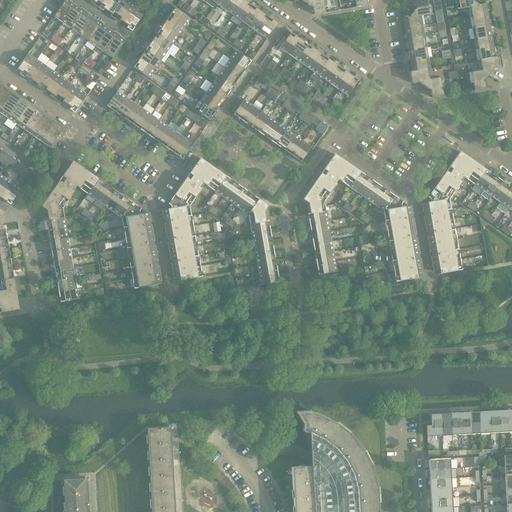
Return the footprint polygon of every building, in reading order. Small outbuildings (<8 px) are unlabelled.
[(65,0),(54,17),(63,23),(75,6),(69,2),(71,1),(69,0),(65,0)] [(103,0),(98,8),(101,10),(103,8),(108,12),(116,0),(103,0)] [(125,0),(116,0),(108,12),(113,16),(112,17),(115,20),(128,1),(125,0)] [(206,0),(205,2),(213,8),(216,4),(219,0),(206,0)] [(219,0),(216,4),(225,10),(231,0),(219,0)] [(243,0),(231,0),(225,10),(233,16),(244,0),(243,0)] [(238,26),(241,22),(252,6),(244,0),(233,16),(230,20),(238,26)] [(309,0),(307,4),(313,8),(314,15),(325,13),(323,0),(309,0)] [(416,8),(413,13),(418,17),(423,16),(429,15),(426,0),(424,0),(415,2),(416,8)] [(458,0),(460,9),(471,8),(474,2),(471,0),(458,0)] [(128,1),(115,20),(118,22),(119,20),(125,24),(136,7),(128,1)] [(474,2),(471,8),(472,18),(488,15),(486,4),(479,5),(474,2)] [(75,6),(63,23),(71,29),(84,10),(81,8),(80,10),(75,6)] [(241,22),(238,26),(247,32),(250,27),(261,12),(252,6),(241,22)] [(136,7),(125,24),(130,27),(129,29),(132,32),(145,13),(136,7)] [(175,8),(169,17),(184,28),(191,19),(175,8)] [(84,10),(71,29),(79,35),(91,18),(86,14),(87,12),(84,10)] [(261,12),(250,27),(258,33),(269,18),(261,12)] [(410,18),(403,19),(405,30),(420,27),(425,26),(423,16),(418,17),(413,13),(410,18)] [(488,15),(472,18),(474,29),(490,26),(488,15)] [(184,28),(169,17),(163,25),(179,36),(183,39),(189,31),(184,28)] [(91,18),(79,35),(88,41),(101,22),(98,20),(97,22),(91,18)] [(269,18),(258,33),(267,39),(278,24),(269,18)] [(101,22),(88,41),(96,47),(108,30),(103,26),(104,24),(101,22)] [(163,25),(157,34),(173,45),(179,36),(163,25)] [(490,26),(474,29),(476,39),(491,36),(490,26)] [(420,27),(405,30),(407,40),(422,38),(420,27)] [(108,30),(96,47),(104,52),(118,34),(115,31),(113,33),(108,30)] [(280,49),(289,55),(300,39),(291,33),(280,49)] [(118,34),(104,52),(113,59),(125,42),(119,38),(121,36),(118,34)] [(157,34),(151,42),(167,53),(173,45),(157,34)] [(491,36),(476,39),(478,50),(493,47),(491,36)] [(422,38),(407,40),(409,51),(424,48),(422,38)] [(300,39),(289,55),(297,61),(308,45),(300,39)] [(151,42),(146,51),(161,61),(167,53),(151,42)] [(308,45),(297,61),(305,66),(316,51),(308,45)] [(424,48),(409,51),(411,62),(426,59),(432,58),(430,47),(424,48)] [(493,47),(478,50),(480,60),(495,58),(495,57),(493,47)] [(146,51),(140,59),(155,70),(161,61),(146,51)] [(236,51),(230,60),(245,70),(251,62),(236,51)] [(316,51),(305,66),(314,72),(325,57),(316,51)] [(21,76),(24,78),(37,60),(28,54),(17,70),(23,74),(21,76)] [(79,54),(76,59),(81,63),(84,58),(79,54)] [(266,69),(272,61),(266,57),(261,65),(266,69)] [(325,57),(314,72),(310,77),(319,83),(322,78),(333,63),(325,57)] [(495,58),(480,60),(482,71),(489,76),(493,70),(500,68),(498,57),(495,57),(495,58)] [(155,70),(140,59),(134,68),(149,78),(155,70)] [(411,62),(412,72),(428,70),(426,59),(411,62)] [(37,60),(24,78),(27,80),(29,78),(34,82),(45,66),(37,60)] [(75,60),(72,65),(77,69),(80,64),(75,60)] [(230,60),(224,68),(239,79),(245,70),(230,60)] [(333,63),(322,78),(331,84),(341,69),(333,63)] [(45,66),(34,82),(39,85),(38,87),(41,90),(54,71),(45,66)] [(224,68),(218,76),(233,87),(239,79),(224,68)] [(341,69),(331,84),(339,90),(350,75),(341,69)] [(412,72),(410,72),(412,84),(419,83),(425,87),(429,80),(428,70),(412,72)] [(54,71),(41,90),(44,92),(45,90),(51,93),(62,77),(54,71)] [(471,73),(474,90),(486,88),(484,82),(489,76),(482,71),(471,73)] [(350,75),(339,90),(348,96),(358,81),(350,75)] [(218,76),(212,85),(228,96),(233,87),(218,76)] [(62,77),(51,93),(56,97),(55,99),(58,101),(70,83),(62,77)] [(429,80),(425,87),(431,91),(432,98),(443,96),(440,78),(429,80)] [(70,83),(58,101),(61,103),(62,101),(67,105),(79,89),(70,83)] [(212,85),(206,93),(222,104),(228,96),(212,85)] [(4,88),(0,94),(0,111),(11,96),(6,92),(7,90),(4,88)] [(79,89),(67,105),(73,109),(71,111),(75,113),(88,95),(79,89)] [(106,106),(115,113),(126,97),(117,91),(106,106)] [(206,93),(200,101),(216,112),(222,104),(206,93)] [(11,96),(0,111),(0,113),(8,119),(21,100),(18,98),(17,99),(11,96)] [(126,97),(115,113),(124,118),(134,103),(126,97)] [(21,100),(8,119),(16,125),(28,108),(23,104),(24,102),(21,100)] [(233,115),(242,121),(253,106),(244,100),(233,115)] [(216,112),(200,101),(194,110),(210,121),(216,112)] [(134,103),(124,118),(132,124),(143,109),(134,103)] [(261,112),(250,127),(259,133),(270,118),(274,111),(266,105),(261,112)] [(253,106),(242,121),(250,127),(261,112),(253,106)] [(28,108),(16,125),(25,131),(38,112),(35,110),(34,111),(28,108)] [(143,109),(132,124),(140,130),(151,115),(143,109)] [(38,112),(25,131),(33,136),(45,119),(40,116),(41,114),(38,112)] [(151,115),(140,130),(149,136),(159,121),(151,115)] [(270,118),(259,133),(267,139),(278,123),(270,118)] [(45,119),(33,136),(42,142),(55,123),(52,121),(50,123),(45,119)] [(159,121),(149,136),(157,142),(168,126),(159,121)] [(55,123),(42,142),(50,148),(62,131),(56,127),(58,126),(55,123)] [(278,123),(267,139),(276,145),(286,129),(278,123)] [(168,126),(157,142),(165,148),(176,132),(168,126)] [(286,129),(276,145),(284,150),(295,135),(286,129)] [(176,132),(165,148),(174,154),(184,138),(176,132)] [(295,135),(284,150),(292,156),(303,141),(295,135)] [(184,138),(174,154),(182,160),(193,144),(184,138)] [(303,141),(292,156),(301,163),(312,147),(303,141)] [(460,152),(434,189),(450,200),(462,182),(461,181),(464,177),(475,185),(486,170),(460,152)] [(335,154),(309,191),(325,202),(337,185),(336,184),(339,180),(350,188),(360,172),(335,154)] [(200,158),(175,195),(190,206),(202,189),(201,188),(204,184),(215,192),(226,176),(200,158)] [(73,161),(48,198),(63,209),(75,192),(74,191),(77,187),(88,195),(99,179),(73,161)] [(486,170),(475,185),(483,191),(494,176),(486,170)] [(360,172),(350,188),(358,194),(369,178),(360,172)] [(226,176),(215,192),(223,198),(234,182),(226,176)] [(494,176),(483,191),(480,195),(489,201),(491,197),(502,181),(494,176)] [(4,178),(0,183),(0,197),(2,199),(13,184),(4,178)] [(369,178),(358,194),(366,199),(377,184),(369,178)] [(99,179),(88,195),(96,201),(107,185),(99,179)] [(502,181),(491,197),(500,203),(511,187),(502,181)] [(234,182),(223,198),(232,204),(243,188),(234,182)] [(13,184),(2,199),(11,205),(21,190),(13,184)] [(377,184),(366,199),(375,205),(385,190),(377,184)] [(107,185),(96,201),(93,205),(102,210),(105,206),(115,191),(107,185)] [(511,188),(511,187),(500,203),(509,209),(511,203),(511,188)] [(243,188),(232,204),(240,209),(251,194),(243,188)] [(421,204),(423,215),(451,210),(450,200),(434,189),(428,198),(430,199),(431,203),(421,204)] [(385,190),(375,205),(383,211),(394,196),(385,190)] [(115,191),(105,206),(113,212),(124,197),(115,191)] [(325,202),(309,191),(303,200),(309,204),(311,214),(326,211),(325,202)] [(251,194),(240,209),(248,215),(259,200),(251,194)] [(162,211),(163,221),(192,216),(190,206),(175,195),(168,204),(171,206),(171,209),(162,211)] [(394,196),(383,211),(385,221),(413,217),(411,206),(402,208),(401,204),(403,202),(394,196)] [(124,197),(113,212),(121,218),(132,203),(124,197)] [(63,209),(48,198),(41,207),(47,211),(49,221),(65,218),(63,209)] [(259,200),(248,215),(250,225),(266,222),(264,212),(268,206),(259,200)] [(132,203),(121,218),(122,218),(123,228),(152,223),(150,213),(140,215),(140,211),(141,209),(132,203)] [(451,210),(423,215),(425,225),(453,220),(451,210)] [(308,214),(310,225),(328,222),(326,211),(311,214),(308,214)] [(192,216),(163,221),(165,231),(193,226),(192,216)] [(413,217),(385,221),(387,232),(415,227),(413,217)] [(46,221),(48,232),(66,228),(65,218),(49,221),(46,221)] [(453,220),(425,225),(427,235),(455,230),(453,220)] [(266,222),(250,225),(252,235),(270,232),(269,221),(266,222)] [(328,222),(310,225),(311,235),(330,232),(328,222)] [(152,223),(123,228),(125,238),(153,233),(152,223)] [(193,226),(165,231),(167,241),(195,236),(193,226)] [(415,227),(387,232),(389,242),(417,237),(415,227)] [(66,228),(48,232),(50,242),(68,239),(66,228)] [(455,230),(427,235),(428,245),(457,240),(455,230)] [(270,232),(252,235),(254,245),(272,242),(270,232)] [(330,232),(311,235),(313,245),(332,242),(330,232)] [(153,233),(125,238),(127,248),(155,243),(153,233)] [(195,236),(167,241),(169,251),(197,246),(195,236)] [(417,237),(389,242),(390,252),(419,247),(417,237)] [(0,240),(0,250),(9,249),(7,239),(0,240)] [(68,239),(50,242),(51,252),(70,249),(68,239)] [(457,240),(428,245),(430,255),(458,250),(457,240)] [(272,242),(254,245),(256,255),(274,252),(272,242)] [(332,242),(313,245),(315,255),(334,252),(332,242)] [(155,243),(127,248),(129,258),(157,253),(155,243)] [(197,246),(169,251),(171,262),(199,257),(197,246)] [(419,247),(390,252),(392,262),(420,257),(419,247)] [(9,249),(0,250),(0,260),(11,259),(9,249)] [(70,249),(51,252),(53,262),(72,259),(70,249)] [(458,250),(430,255),(432,265),(460,260),(458,250)] [(274,252),(256,255),(257,265),(276,262),(274,252)] [(334,252),(315,255),(317,265),(335,262),(334,252)] [(157,253),(129,258),(130,269),(159,264),(157,253)] [(199,257),(171,262),(172,272),(201,267),(199,257)] [(420,257),(392,262),(394,272),(422,267),(420,257)] [(11,259),(0,260),(0,271),(12,269),(11,259)] [(72,259),(53,262),(55,272),(73,269),(72,259)] [(460,260),(432,265),(434,276),(462,271),(460,260)] [(276,262),(257,265),(259,275),(278,272),(276,262)] [(335,262),(317,265),(319,276),(337,273),(335,262)] [(159,264),(130,269),(132,279),(160,274),(159,264)] [(201,267),(172,272),(174,282),(202,277),(201,267)] [(422,267),(394,272),(396,282),(424,277),(422,267)] [(78,268),(73,269),(55,272),(57,282),(75,279),(80,278),(78,268)] [(12,269),(0,271),(0,281),(14,279),(12,269)] [(278,272),(259,275),(261,286),(279,282),(278,272)] [(160,274),(132,279),(134,289),(162,284),(160,274)] [(0,313),(20,310),(14,279),(0,281),(0,313)] [(75,279),(57,282),(58,292),(77,289),(75,279)] [(77,289),(58,292),(60,303),(79,299),(77,289)] [(508,410),(499,411),(500,433),(510,432),(508,410)] [(489,411),(480,412),(481,434),(490,433),(489,411)] [(499,411),(489,411),(490,433),(500,433),(499,411)] [(378,511),(378,503),(375,503),(375,488),(377,488),(377,487),(375,476),(371,465),(368,466),(362,453),(364,452),(364,451),(357,442),(349,433),(348,433),(347,435),(335,426),(337,424),(336,424),(326,418),(315,414),(310,412),(310,415),(297,416),(302,424),(303,433),(309,434),(310,452),(311,458),(311,467),(291,468),(293,511),(378,511)] [(480,412),(470,413),(471,435),(481,434),(480,412)] [(460,413),(451,414),(452,436),(462,435),(460,413)] [(470,413),(460,413),(462,435),(471,435),(470,413)] [(426,426),(427,437),(428,437),(442,436),(441,414),(431,415),(432,426),(426,426)] [(451,414),(441,414),(442,436),(452,436),(451,414)] [(166,428),(147,429),(151,511),(174,511),(172,460),(169,460),(167,428),(166,428)] [(428,460),(429,470),(451,469),(450,459),(428,460)] [(451,469),(429,470),(430,480),(452,479),(451,469)] [(452,479),(430,480),(430,489),(452,488),(452,479)] [(86,480),(63,481),(64,511),(85,511),(85,497),(87,496),(86,480)] [(452,488),(430,489),(431,499),(453,498),(452,488)] [(453,498),(431,499),(431,509),(453,507),(453,498)]
